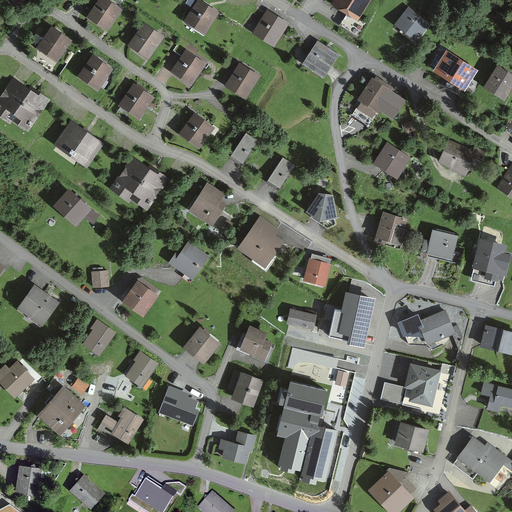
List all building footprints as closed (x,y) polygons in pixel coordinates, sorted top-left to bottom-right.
[(123,8),(111,0),(97,0),(86,16),(107,32),(123,8)] [(218,11),(199,0),(186,19),(205,31),(218,11)] [(371,0),(331,0),(330,3),(347,13),(340,24),(357,35),(365,21),(360,18),(371,0)] [(431,23),(408,5),(394,24),(417,41),(431,23)] [(288,22),(268,10),(254,31),(274,44),(288,22)] [(165,36),(144,21),(127,44),(149,59),(165,36)] [(73,39),(52,24),(37,47),(57,61),(73,39)] [(339,54),(317,39),(303,62),(324,77),(339,54)] [(477,69),(446,49),(433,68),(464,89),(477,69)] [(204,63),(186,50),(173,69),(191,81),(204,63)] [(113,68),(92,53),(77,76),(98,91),(113,68)] [(260,75),(240,61),(224,85),(246,99),(260,75)] [(511,87),(511,72),(498,63),(483,86),(505,99),(511,87)] [(374,77),(372,76),(357,98),(361,101),(357,108),(372,118),(377,111),(379,112),(380,110),(392,118),(405,100),(392,91),(393,90),(390,88),(392,86),(376,75),(374,77)] [(31,88),(13,77),(0,94),(0,115),(10,123),(12,120),(28,131),(51,99),(33,86),(31,88)] [(154,97),(134,82),(118,104),(139,118),(154,97)] [(216,126),(194,112),(179,133),(199,148),(216,126)] [(104,142),(71,120),(54,143),(87,167),(104,142)] [(413,120),(403,123),(405,133),(416,130),(413,120)] [(258,141),(246,133),(230,156),(242,164),(258,141)] [(472,150),(448,139),(439,161),(449,166),(448,168),(467,175),(471,164),(478,167),(485,151),(475,146),(472,150)] [(411,157),(387,141),(373,162),(398,177),(411,157)] [(150,167),(133,155),(109,188),(129,202),(132,198),(148,210),(169,177),(151,165),(150,167)] [(295,165),(283,157),(267,180),(279,188),(295,165)] [(511,163),(497,186),(511,195),(511,163)] [(226,194),(207,182),(188,209),(213,225),(227,203),(222,200),(226,194)] [(92,208),(69,187),(53,204),(75,225),(84,217),(94,224),(100,215),(91,209),(92,208)] [(333,192),(319,191),(307,210),(312,213),(311,216),(330,228),(337,225),(334,216),(337,216),(333,192)] [(409,218),(383,210),(374,240),(400,249),(409,218)] [(280,229),(260,215),(238,247),(266,267),(284,240),(276,235),(280,229)] [(459,235),(432,228),(426,252),(452,259),(459,235)] [(506,244),(481,238),(474,265),(488,269),(486,275),(503,279),(510,253),(504,252),(506,244)] [(210,255),(188,241),(179,252),(176,250),(169,261),(193,279),(210,255)] [(311,258),(309,257),(304,279),(326,285),(332,263),(330,263),(332,258),(312,252),(311,258)] [(108,269),(91,270),(92,287),(110,286),(108,269)] [(159,294),(138,277),(122,299),(144,315),(159,294)] [(60,301),(34,283),(17,306),(42,325),(60,301)] [(375,296),(345,290),(341,308),(333,306),(327,336),(365,344),(375,296)] [(317,314),(290,308),(287,323),(313,330),(317,314)] [(446,309),(418,320),(427,344),(453,334),(458,349),(463,336),(458,324),(453,326),(446,309)] [(116,331),(97,318),(90,327),(92,329),(82,343),(100,355),(116,331)] [(511,329),(485,323),(480,345),(511,352),(511,329)] [(221,342),(200,324),(183,346),(204,363),(221,342)] [(242,348),(252,352),(261,329),(251,324),(242,348)] [(261,329),(252,352),(252,354),(264,358),(271,341),(265,339),(268,331),(261,329)] [(159,363),(140,349),(133,359),(135,361),(125,374),(142,387),(159,363)] [(388,353),(386,364),(400,366),(402,355),(388,353)] [(0,379),(15,395),(33,377),(18,361),(9,369),(4,364),(0,368),(0,379)] [(441,370),(410,361),(404,385),(411,387),(409,400),(432,405),(441,370)] [(264,379),(241,370),(240,371),(234,369),(227,388),(233,391),(231,397),(254,405),(264,379)] [(77,375),(71,384),(72,385),(72,386),(82,394),(90,384),(89,383),(90,381),(82,375),(80,377),(77,375)] [(511,388),(483,381),(480,393),(490,396),(487,408),(499,412),(501,404),(511,406),(511,388)] [(169,385),(159,412),(192,425),(198,409),(195,407),(197,400),(188,396),(189,393),(169,385)] [(85,404),(63,386),(39,414),(62,433),(85,404)] [(315,421),(318,407),(293,402),(291,417),(310,420),(308,431),(296,429),(294,440),(312,443),(312,440),(322,442),(326,423),(315,421)] [(128,444),(144,418),(124,406),(118,415),(121,417),(118,421),(106,414),(97,429),(117,442),(120,438),(128,444)] [(430,428),(400,420),(395,443),(423,451),(430,428)] [(235,441),(221,438),(219,448),(224,449),(222,457),(247,463),(250,451),(253,452),(256,435),(238,430),(235,441)] [(485,444),(473,435),(456,456),(457,457),(453,463),(473,479),(477,472),(490,482),(504,464),(511,470),(511,460),(487,441),(485,444)] [(42,467),(19,464),(14,492),(38,496),(42,467)] [(409,472),(391,467),(368,488),(390,511),(398,511),(415,497),(412,493),(416,488),(405,477),(409,472)] [(84,474),(70,489),(91,510),(105,492),(84,474)] [(163,487),(148,478),(135,497),(132,495),(127,504),(138,511),(164,511),(177,493),(181,496),(186,487),(180,483),(166,484),(163,487)] [(465,509),(449,489),(438,499),(440,502),(433,508),(436,511),(477,511),(471,504),(465,509)] [(233,511),(235,510),(213,491),(198,508),(201,511),(233,511)]
